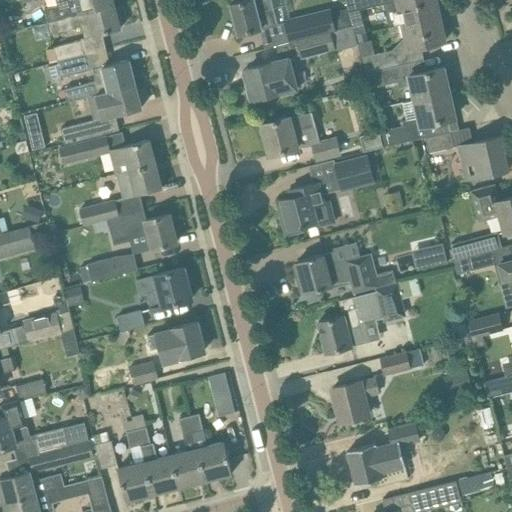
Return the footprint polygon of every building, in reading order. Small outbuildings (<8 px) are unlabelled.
[(45,10),(48,22),(115,4),(113,0),(56,0),(58,6),(45,10)] [(270,0),(248,0),(231,4),(239,35),(260,29),(261,30),(277,25),(270,0)] [(384,2),(383,0),(346,0),(349,10),(384,2)] [(403,24),(440,15),(436,0),(383,0),(384,2),(390,27),(403,24)] [(115,4),(48,22),(51,34),(82,26),(85,38),(121,28),(115,4)] [(329,11),(286,22),(291,40),(334,29),(329,11)] [(440,15),(403,24),(409,49),(446,41),(440,15)] [(293,90),(300,89),(292,57),(300,55),(301,57),(327,51),(323,34),(334,31),(334,29),(291,40),(281,42),(285,59),(248,69),(251,83),(246,84),(252,105),(268,101),(267,96),(282,92),(283,96),(294,93),(293,90)] [(57,61),(85,54),(81,40),(54,47),(54,48),(46,50),(50,62),(57,60),(57,61)] [(367,72),(403,63),(399,47),(374,53),(371,40),(357,43),(362,60),(364,59),(367,72)] [(85,54),(57,61),(61,77),(89,70),(85,54)] [(67,101),(87,96),(97,93),(135,83),(129,59),(93,69),(96,81),(64,89),(67,101)] [(367,72),(371,87),(406,79),(403,63),(367,72)] [(410,75),(415,100),(449,92),(444,67),(410,75)] [(353,69),(352,85),(363,86),(364,70),(353,69)] [(97,93),(87,96),(94,120),(99,119),(142,108),(135,83),(97,93)] [(449,92),(415,100),(421,126),(455,118),(449,92)] [(270,155),(297,148),(312,145),(316,160),(341,153),(336,136),(319,140),(316,126),(312,112),(289,118),(289,117),(262,124),(270,155)] [(61,128),(65,144),(103,134),(99,119),(94,120),(61,128)] [(382,131),(385,146),(420,138),(416,123),(382,131)] [(359,136),(364,152),(383,146),(379,131),(359,136)] [(425,137),(429,152),(454,147),(450,131),(425,137)] [(41,133),(29,136),(33,150),(45,147),(41,133)] [(111,151),(111,149),(107,136),(59,148),(63,164),(95,155),(111,151)] [(500,136),(481,141),(459,146),(466,179),(508,170),(500,136)] [(111,149),(117,173),(156,163),(150,139),(111,149)] [(335,163),(343,191),(375,183),(368,154),(335,163)] [(156,163),(117,173),(130,170),(137,194),(162,188),(156,163)] [(337,223),(330,200),(325,201),(320,182),(290,190),(292,197),(282,200),(285,212),(280,214),(286,236),(305,231),(304,227),(315,224),(317,229),(337,223)] [(511,196),(499,200),(495,184),(471,191),(479,222),(500,216),(505,233),(511,230),(511,196)] [(108,219),(119,216),(115,200),(79,209),(83,226),(108,220),(108,219)] [(22,217),(39,223),(43,210),(26,204),(22,217)] [(144,210),(119,216),(108,219),(108,220),(113,239),(129,235),(130,240),(149,235),(153,249),(177,243),(169,214),(146,220),(144,210)] [(39,225),(30,227),(34,240),(43,237),(39,225)] [(34,240),(30,227),(0,235),(0,259),(36,249),(34,240)] [(451,242),(455,259),(491,249),(502,246),(498,230),(451,242)] [(445,241),(415,248),(419,269),(450,262),(445,241)] [(495,263),(491,249),(455,259),(459,273),(495,263)] [(306,294),(331,287),(350,282),(354,294),(380,287),(371,253),(337,262),(334,251),(298,261),(306,294)] [(87,264),(92,281),(120,274),(116,256),(87,264)] [(511,260),(500,264),(499,262),(495,263),(506,308),(511,305),(511,260)] [(183,268),(137,280),(141,295),(161,290),(165,306),(191,300),(183,268)] [(343,316),(319,322),(326,353),(345,348),(345,347),(371,340),(366,322),(383,318),(384,321),(404,316),(400,300),(413,297),(409,282),(357,295),(358,296),(339,301),(343,316)] [(85,302),(81,286),(65,290),(69,307),(85,302)] [(30,341),(61,333),(74,329),(70,310),(57,314),(57,313),(25,321),(26,325),(30,341)] [(145,325),(141,310),(117,316),(121,331),(145,325)] [(497,314),(470,321),(474,336),(477,346),(485,344),(482,334),(501,329),(497,314)] [(148,336),(151,348),(151,351),(168,347),(172,361),(193,356),(193,357),(197,356),(197,355),(205,353),(197,322),(173,328),(173,329),(148,336)] [(26,325),(11,329),(15,345),(30,342),(30,341),(26,325)] [(80,353),(74,329),(61,333),(67,356),(80,353)] [(425,364),(421,348),(380,359),(385,374),(419,365),(425,364)] [(11,356),(0,359),(0,390),(0,389),(0,372),(14,368),(11,356)] [(116,374),(120,388),(159,378),(154,361),(130,367),(130,370),(116,374)] [(472,391),(467,370),(443,376),(448,397),(472,391)] [(511,373),(511,374),(483,381),(487,398),(511,391),(511,373)] [(227,377),(211,381),(215,396),(231,392),(227,377)] [(332,388),(341,422),(368,415),(363,396),(379,392),(375,378),(360,382),(360,381),(332,388)] [(16,386),(20,400),(47,393),(43,379),(16,386)] [(88,385),(77,388),(80,399),(91,396),(88,385)] [(140,393),(133,389),(127,398),(134,403),(140,393)] [(27,424),(20,400),(1,405),(4,417),(0,418),(0,449),(31,440),(27,425),(27,424)] [(473,411),(427,423),(434,447),(480,435),(473,411)] [(132,417),(134,423),(135,431),(136,430),(153,494),(179,487),(171,455),(158,458),(154,442),(150,443),(143,414),(132,417)] [(199,414),(189,416),(193,431),(203,428),(199,414)] [(187,451),(171,455),(179,487),(206,480),(198,448),(193,431),(189,416),(179,419),(187,451)] [(135,431),(134,423),(125,425),(127,433),(135,464),(118,468),(126,501),(153,494),(136,430),(135,431)] [(85,424),(34,437),(38,451),(68,444),(68,445),(88,440),(85,424)] [(375,444),(348,451),(357,484),(376,479),(378,486),(409,478),(400,445),(420,440),(416,424),(389,431),(392,443),(376,447),(375,444)] [(111,440),(95,444),(102,469),(117,464),(111,440)] [(224,441),(198,448),(206,480),(232,473),(224,441)] [(61,447),(39,453),(39,454),(30,457),(34,472),(65,464),(61,447)] [(511,453),(503,455),(506,468),(510,480),(511,479),(511,453)] [(0,480),(0,494),(3,504),(64,486),(61,473),(32,481),(30,472),(0,480)] [(48,511),(55,510),(53,503),(90,493),(95,511),(111,511),(102,476),(87,480),(64,486),(3,504),(4,511),(48,511)] [(420,511),(462,502),(456,480),(383,499),(385,511),(420,511)]
